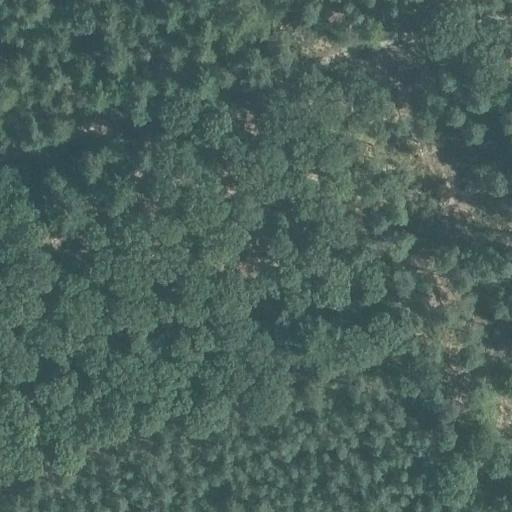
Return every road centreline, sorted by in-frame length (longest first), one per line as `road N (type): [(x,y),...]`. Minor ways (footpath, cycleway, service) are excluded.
road 1 (track): [(511,11),(0,154)]
road 2 (track): [(404,341),(319,60)]
road 3 (track): [(465,511),(404,341)]
